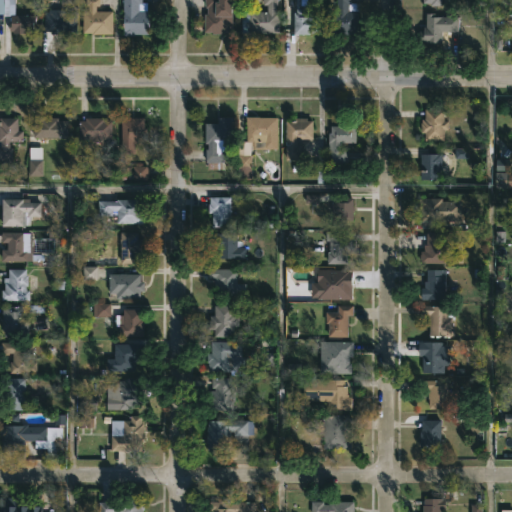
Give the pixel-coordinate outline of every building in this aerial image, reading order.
[(95,6),(95,11),(112,11),(111,34),(82,33),(82,11),(87,11),(87,6),(85,6),(85,0),(99,0),(99,6),(95,6)] [(141,0),(141,2),(147,2),(147,9),(148,9),(148,34),(122,36),(122,0),(141,0)] [(230,0),(230,5),(231,33),(211,34),(211,32),(203,32),(204,14),(206,14),(206,8),(204,6),(204,0),(230,0)] [(275,4),(275,11),(278,11),(278,33),(249,33),(249,12),(266,12),(266,5),(262,5),(262,0),(276,0),(276,4),(275,4)] [(300,0),(300,6),(303,6),(303,12),(309,12),(309,15),(320,15),(320,34),(293,34),(293,13),(295,13),(295,0),(300,0)] [(350,0),(350,3),(359,3),(358,35),(331,34),(332,10),(336,9),(336,0),(350,0)] [(64,10),(64,12),(76,12),(76,32),(68,32),(68,35),(50,34),(50,32),(44,31),(44,12),(47,12),(48,9),(64,10)] [(434,13),(434,17),(458,17),(458,32),(442,31),(441,43),(419,43),(419,31),(422,31),(422,27),(425,27),(425,13),(434,13)] [(35,15),(34,24),(32,24),(32,31),(26,31),(26,33),(12,33),(12,31),(8,31),(8,23),(10,23),(10,21),(8,21),(8,17),(10,17),(10,15),(35,15)] [(443,109),(443,121),(447,121),(447,130),(443,130),(443,141),(424,140),(424,133),(420,133),(420,123),(421,119),(424,119),(424,109),(443,109)] [(276,115),(276,118),(277,118),(276,150),(246,149),(246,126),(245,126),(245,118),(251,117),(251,115),(276,115)] [(224,140),(224,163),(221,163),(221,169),(207,169),(207,166),(204,166),(205,150),(207,150),(207,144),(204,144),(204,123),(217,123),(217,117),(233,117),(233,140),(224,140)] [(0,118),(17,118),(17,131),(22,131),(21,142),(8,142),(8,148),(11,148),(11,163),(0,163),(0,118)] [(57,118),(57,121),(67,121),(66,139),(32,138),(32,120),(39,120),(39,118),(57,118)] [(103,118),(103,121),(111,121),(111,139),(100,139),(100,142),(92,142),(92,139),(78,139),(78,121),(84,121),(84,118),(103,118)] [(144,118),(144,128),(146,128),(146,143),(134,143),(134,154),(120,154),(120,129),(122,129),(122,121),(128,121),(128,118),(144,118)] [(306,118),(306,121),(312,121),(312,139),(301,139),(301,160),(285,160),(285,121),(295,122),(295,118),(306,118)] [(339,143),(339,151),(347,152),(346,163),(345,163),(345,164),(329,164),(329,152),(327,152),(327,134),(330,134),(330,126),(339,126),(339,123),(355,123),(355,143),(339,143)] [(455,149),(455,157),(447,157),(447,166),(439,166),(439,180),(419,180),(420,154),(438,154),(438,156),(442,156),(442,149),(455,149)] [(251,178),(251,158),(238,158),(238,178),(251,178)] [(42,162),(29,162),(29,176),(42,176),(42,162)] [(230,213),(230,227),(211,227),(211,213),(208,213),(209,197),(230,197),(230,213)] [(352,210),(352,221),(345,221),(345,227),(334,227),(332,203),(334,203),(334,198),(352,198),(352,210)] [(441,198),(441,201),(461,201),(461,222),(420,222),(420,209),(418,209),(418,198),(441,198)] [(28,199),(28,202),(47,203),(47,216),(29,217),(29,226),(1,226),(1,199),(28,199)] [(140,200),(140,214),(143,214),(143,224),(116,224),(110,223),(110,216),(97,216),(97,201),(140,200)] [(54,238),(54,253),(46,253),(46,255),(42,255),(41,265),(30,265),(30,261),(0,261),(0,250),(6,250),(6,243),(1,243),(0,242),(1,232),(29,233),(29,238),(47,238),(47,232),(60,232),(60,238),(54,238)] [(352,240),(352,252),(349,252),(349,256),(347,256),(347,264),(327,264),(327,253),(330,253),(330,250),(329,250),(329,232),(352,232),(352,240)] [(137,235),(137,239),(143,239),(144,252),(140,252),(140,255),(137,255),(137,257),(138,257),(138,261),(136,261),(136,264),(119,264),(120,233),(137,233),(137,235)] [(218,233),(236,234),(236,248),(245,248),(245,259),(216,259),(216,250),(214,250),(214,242),(206,242),(206,233),(218,233)] [(442,233),(441,240),(445,240),(444,264),(420,264),(420,251),(423,251),(423,245),(426,245),(426,233),(442,233)] [(25,269),(25,276),(27,276),(26,291),(28,291),(28,301),(0,300),(0,290),(3,290),(3,278),(7,278),(7,269),(25,269)] [(236,276),(236,284),(245,284),(245,296),(217,296),(217,279),(207,279),(207,269),(236,270),(236,276)] [(350,282),(350,284),(352,284),(352,300),(328,300),(328,287),(316,286),(316,274),(331,274),(331,269),(352,269),(352,280),(350,280),(350,282)] [(442,270),(442,277),(445,277),(443,300),(421,300),(421,288),(423,288),(423,282),(426,282),(426,270),(442,270)] [(139,278),(139,282),(143,282),(143,291),(139,291),(139,299),(115,299),(115,294),(108,294),(108,274),(139,274),(139,278)] [(430,306),(454,307),(454,320),(452,320),(452,326),(450,329),(450,337),(429,336),(429,316),(420,316),(420,305),(430,306)] [(22,314),(22,319),(28,319),(28,336),(23,336),(23,337),(3,337),(3,331),(0,331),(1,306),(22,306),(22,314)] [(233,306),(232,314),(236,314),(236,317),(238,317),(238,327),(233,327),(232,337),(213,337),(214,330),(207,330),(207,321),(209,321),(209,316),(214,316),(214,306),(233,306)] [(347,338),(327,337),(327,312),(337,312),(337,306),(352,306),(352,316),(347,316),(347,338)] [(141,310),(141,319),(143,319),(143,337),(118,337),(118,316),(122,316),(122,310),(141,310)] [(230,358),(230,372),(207,372),(206,354),(210,354),(210,341),(241,342),(241,358),(230,358)] [(349,357),(349,363),(351,363),(351,375),(328,374),(328,341),(353,342),(353,358),(349,357)] [(424,342),(441,343),(441,346),(448,346),(448,365),(444,365),(443,373),(421,373),(421,357),(419,357),(419,342),(424,342)] [(0,343),(27,343),(27,346),(32,346),(32,362),(35,362),(35,374),(8,373),(9,362),(11,362),(11,354),(0,354),(0,343)] [(133,370),(105,370),(105,359),(113,360),(113,343),(142,343),(142,352),(138,351),(138,362),(133,362),(133,370)] [(24,379),(23,411),(3,410),(4,378),(24,379)] [(130,410),(106,410),(106,398),(118,398),(119,381),(127,381),(127,379),(140,379),(140,390),(138,390),(137,408),(130,408),(130,410)] [(233,379),(234,401),(233,401),(233,410),(210,410),(210,379),(233,379)] [(344,380),(344,386),(347,386),(347,394),(348,394),(348,396),(351,396),(351,409),(325,408),(325,393),(318,393),(318,383),(327,383),(327,380),(344,380)] [(447,381),(449,409),(428,409),(428,390),(423,390),(423,381),(447,381)] [(348,418),(351,418),(350,450),(322,449),(322,435),(318,435),(318,422),(323,422),(323,415),(348,416),(348,418)] [(141,416),(140,424),(143,424),(143,439),(140,439),(140,452),(110,451),(110,421),(130,421),(130,416),(141,416)] [(248,421),(248,436),(246,436),(246,449),(234,449),(233,432),(229,432),(229,440),(227,440),(228,451),(206,451),(206,421),(248,421)] [(440,450),(419,449),(421,421),(440,421),(440,450)] [(0,425),(27,425),(27,427),(61,428),(61,456),(46,456),(46,449),(33,449),(34,442),(23,441),(23,451),(0,451),(0,425)] [(0,511),(0,496),(41,496),(41,511),(0,511)] [(441,497),(441,500),(445,500),(445,508),(441,508),(441,511),(421,511),(421,504),(424,504),(424,497),(441,497)] [(143,503),(142,511),(97,511),(98,502),(120,504),(120,498),(143,499),(143,503)] [(354,500),(354,511),(351,511),(311,511),(311,500),(322,500),(322,503),(329,503),(329,500),(354,500)] [(255,504),(255,511),(209,511),(209,502),(255,504)]
